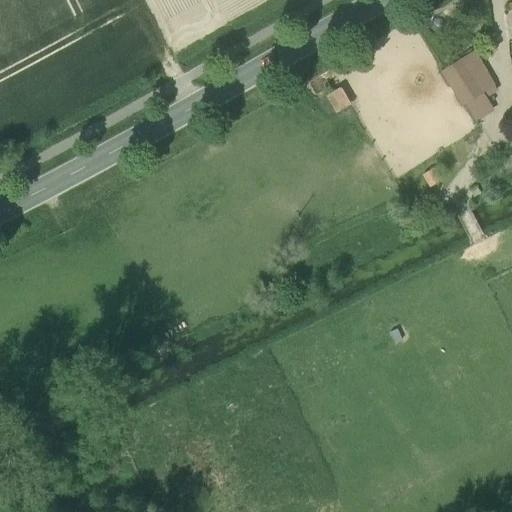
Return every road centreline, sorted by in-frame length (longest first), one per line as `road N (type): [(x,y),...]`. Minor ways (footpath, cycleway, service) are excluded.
road 1 (tertiary): [(0,211),(382,0)]
road 2 (track): [(197,106),(135,0)]
